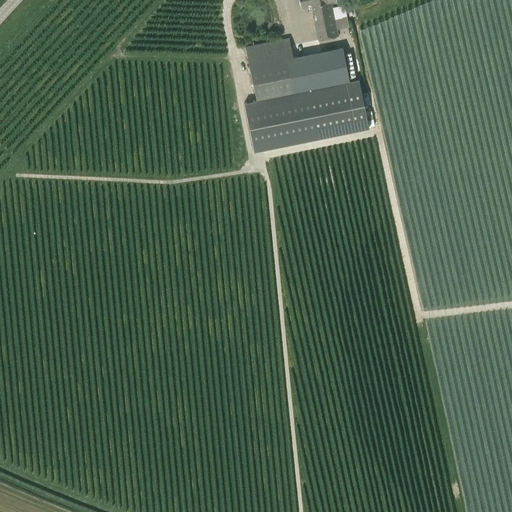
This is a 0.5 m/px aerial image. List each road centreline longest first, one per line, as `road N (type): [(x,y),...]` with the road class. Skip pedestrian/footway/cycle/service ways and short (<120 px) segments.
road 1 (track): [(300,511),(262,171),(178,182),(15,175)]
road 2 (track): [(511,306),(417,317),(376,133)]
